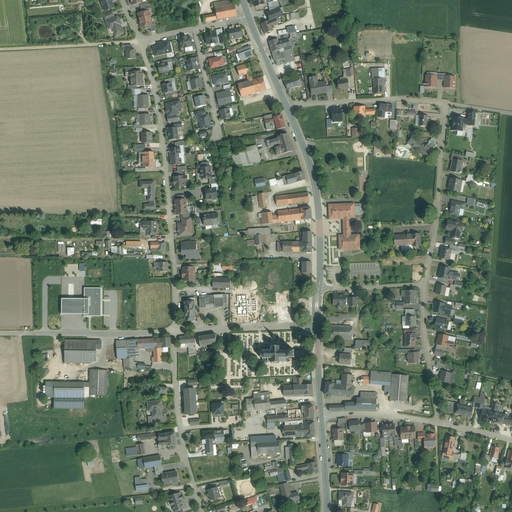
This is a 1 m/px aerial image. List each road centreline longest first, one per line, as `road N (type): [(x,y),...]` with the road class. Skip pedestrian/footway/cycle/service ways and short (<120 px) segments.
road 1 (residential): [(288,107),(400,97),(443,104),(425,284)]
road 2 (residential): [(141,41),(163,138),(176,331)]
road 3 (secondary): [(319,288),(315,189),(288,107)]
road 4 (residential): [(176,331),(180,427),(203,511)]
road 5 (track): [(141,41),(0,49)]
road 6 (residential): [(317,325),(176,331)]
road 7 (residential): [(176,331),(35,334)]
road 8 (residential): [(425,284),(439,422)]
